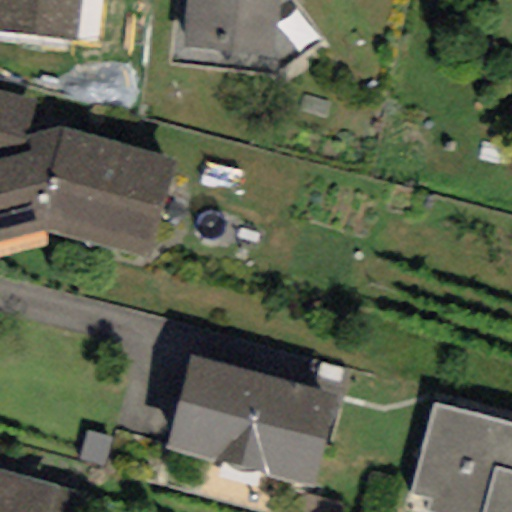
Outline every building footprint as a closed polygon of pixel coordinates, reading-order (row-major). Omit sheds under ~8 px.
[(82,0),(0,0),(0,36),(78,45),(82,0)] [(188,0),(184,54),(274,62),(279,1),(296,3),(297,0),(188,0)] [(176,164),(63,131),(31,135),(36,105),(0,95),(0,243),(45,232),(149,262),(176,164)] [(338,404),(192,362),(167,453),(313,494),(338,404)] [(511,511),(511,429),(435,409),(411,499),(431,504),(428,511),(511,511)] [(50,511),(57,490),(0,475),(0,511),(50,511)]
